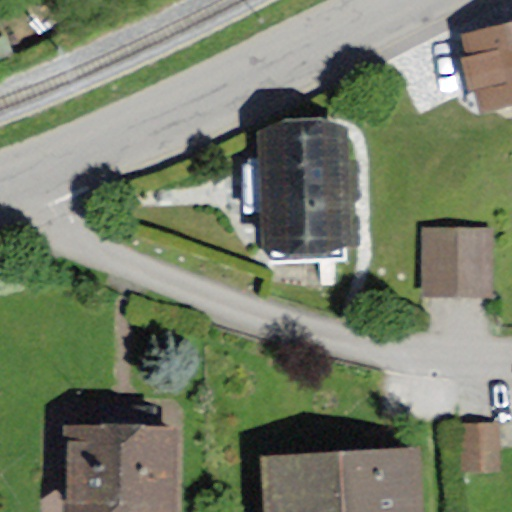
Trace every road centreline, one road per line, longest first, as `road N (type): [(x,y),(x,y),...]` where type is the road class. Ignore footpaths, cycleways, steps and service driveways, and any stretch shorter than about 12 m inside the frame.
road 1 (residential): [(28,173),(120,264),(464,364),(511,361)]
road 2 (tertiary): [(403,0),(28,173)]
